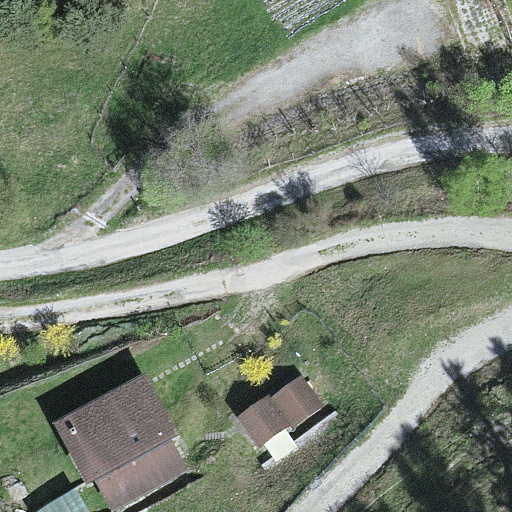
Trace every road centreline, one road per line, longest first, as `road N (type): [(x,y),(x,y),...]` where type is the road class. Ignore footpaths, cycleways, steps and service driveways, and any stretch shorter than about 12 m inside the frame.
road 1 (track): [(0,315),(115,309),(427,242),(511,239)]
road 2 (track): [(511,321),(311,511)]
